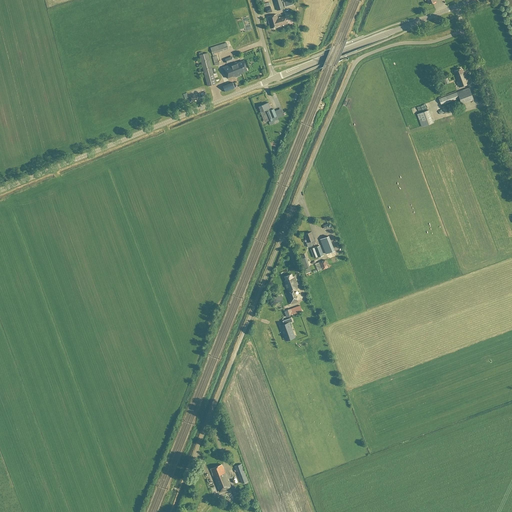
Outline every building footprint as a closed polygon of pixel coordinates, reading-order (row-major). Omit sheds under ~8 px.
[(280,0),(273,0),(277,11),(284,9),(280,0)] [(279,26),(277,19),(276,15),(267,18),(270,29),(279,26)] [(239,32),(245,31),(245,32),(251,30),(247,17),(235,20),(239,32)] [(277,19),(279,26),(286,24),(284,17),(277,19)] [(214,53),(228,49),(226,43),(210,48),(213,57),(212,57),(214,66),(219,65),(217,56),(215,57),(214,53)] [(207,54),(203,55),(202,52),(198,52),(199,56),(207,87),(216,84),(207,54)] [(233,64),(223,69),(227,79),(233,76),(233,78),(234,77),(235,78),(240,76),(240,75),(244,73),(244,72),(247,71),(243,62),(234,65),(233,64)] [(461,69),(454,71),(455,75),(454,76),(459,88),(471,83),(468,76),(465,77),(463,72),(462,72),(461,69)] [(232,83),(222,87),(225,92),(234,88),(232,83)] [(441,106),(460,99),(462,104),(473,100),(469,88),(438,99),(441,106)] [(270,108),(267,103),(258,107),(264,122),(268,120),(268,122),(277,119),(273,109),(268,111),(267,109),(270,108)] [(428,111),(417,115),(421,127),(433,123),(428,111)] [(307,242),(306,243),(307,247),(315,245),(314,240),(311,232),(304,235),(307,242)] [(329,237),(320,240),(326,254),(334,251),(329,237)] [(312,249),(313,253),(307,256),(309,259),(315,257),(313,253),(316,253),(317,257),(323,255),(320,246),(312,249)] [(309,267),(306,257),(299,260),(303,269),(309,267)] [(319,263),(315,265),(318,272),(328,268),(325,260),(319,262),(319,263)] [(292,275),(284,277),(285,281),(284,281),(288,292),(286,293),(290,304),(297,302),(293,291),(298,289),(294,277),(293,278),(292,275)] [(286,317),(289,316),(302,312),(300,306),(284,311),(286,317)] [(292,331),(289,323),(292,322),(291,318),(282,321),(284,325),(280,326),(285,339),(291,337),(294,336),(292,331)] [(215,480),(214,481),(219,493),(231,489),(223,469),(221,465),(211,469),(212,474),(213,478),(214,478),(215,480)] [(241,465),(235,467),(236,472),(237,472),(242,484),(248,483),(241,465)]
